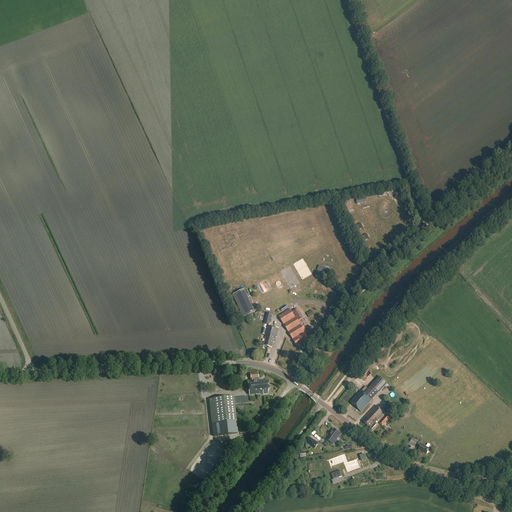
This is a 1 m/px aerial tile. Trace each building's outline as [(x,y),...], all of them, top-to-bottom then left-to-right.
[(319,266),(317,271),(327,274),(329,269),(319,266)] [(233,295),(243,318),(255,313),(245,289),(233,295)] [(290,309),(278,316),(288,332),(297,347),(309,340),(306,334),(307,333),(303,326),(302,327),(300,325),(298,321),(304,318),(299,309),(292,313),(290,309)] [(264,345),(272,347),(274,340),(274,341),(275,337),(276,337),(278,328),(268,325),(264,338),(266,338),(264,345)] [(251,381),(248,381),(249,395),(254,395),(254,390),(254,387),(260,386),(262,386),(262,389),(265,389),(265,388),(269,388),(269,381),(263,382),(263,381),(259,381),(258,373),(250,374),(251,381)] [(364,388),(372,379),(370,376),(361,385),(364,388)] [(380,377),(364,394),(371,401),(387,384),(380,377)] [(254,390),(254,395),(263,394),(263,395),(268,394),(268,391),(270,390),(269,388),(265,388),(265,389),(262,389),(262,386),(260,386),(254,387),(254,390)] [(361,391),(350,402),(361,412),(371,401),(364,394),(361,391)] [(216,424),(212,424),(213,437),(237,434),(233,397),(214,399),(216,424)] [(369,427),(372,430),(377,425),(376,424),(377,422),(378,423),(385,414),(376,406),(362,421),(368,428),(369,427)] [(379,423),(382,426),(390,418),(387,414),(379,423)] [(338,439),(341,435),(334,429),(332,431),(331,432),(330,433),(330,434),(329,434),(325,439),(333,445),(337,440),(338,438),(338,439)] [(309,438),(306,442),(312,447),(315,449),(318,444),(315,442),(309,438)] [(418,450),(426,454),(429,449),(426,447),(426,446),(418,442),(416,446),(419,448),(418,450)] [(354,473),(356,479),(360,477),(360,476),(363,475),(360,468),(362,467),(359,459),(348,463),(345,454),(330,460),(333,468),(345,464),(348,473),(356,470),(357,472),(354,473)] [(340,471),(332,474),(334,480),(342,477),(340,471)]
